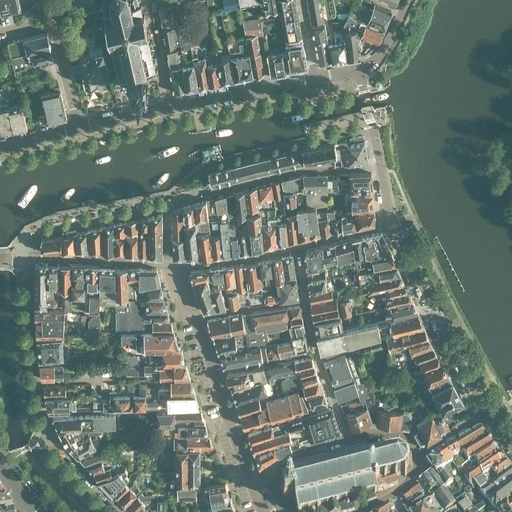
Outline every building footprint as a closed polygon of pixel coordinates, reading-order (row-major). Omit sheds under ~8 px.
[(20,8),(19,1),(18,0),(4,0),(0,1),(0,9),(1,13),(20,8)] [(108,0),(109,1),(107,0),(102,0),(101,4),(101,3),(101,4),(102,8),(86,12),(91,32),(106,29),(106,30),(103,30),(104,36),(107,35),(109,44),(116,70),(117,73),(111,74),(112,76),(117,75),(118,78),(116,79),(117,80),(118,80),(119,80),(120,82),(121,82),(121,81),(122,82),(122,83),(123,83),(123,82),(126,81),(127,83),(129,84),(131,83),(131,82),(132,84),(132,83),(132,84),(133,84),(134,86),(133,86),(133,87),(130,88),(131,90),(133,89),(133,90),(134,90),(134,92),(136,91),(136,89),(137,87),(137,86),(142,85),(142,86),(144,87),(145,87),(145,89),(147,89),(146,87),(147,86),(149,85),(149,84),(146,84),(146,83),(145,83),(144,81),(145,81),(145,80),(146,80),(145,79),(146,80),(148,79),(150,77),(153,76),(154,77),(154,76),(155,74),(156,73),(155,72),(156,72),(156,71),(158,70),(157,69),(155,69),(154,64),(156,64),(157,64),(157,63),(156,58),(156,57),(156,58),(156,57),(155,57),(155,58),(153,58),(151,53),(153,53),(153,51),(151,52),(149,44),(151,44),(151,42),(149,43),(147,34),(149,34),(149,32),(147,33),(146,27),(148,27),(148,28),(149,27),(150,27),(149,26),(149,25),(148,25),(148,22),(148,21),(147,20),(147,21),(144,22),(143,16),(145,16),(145,15),(143,15),(142,15),(140,6),(142,6),(142,5),(140,5),(140,4),(139,5),(138,1),(139,1),(139,0),(108,0)] [(205,0),(208,9),(220,7),(218,0),(205,0)] [(240,6),(239,3),(238,0),(218,0),(220,7),(222,16),(226,15),(225,9),(240,6)] [(256,0),(257,0),(258,0),(262,23),(281,19),(287,54),(303,50),(301,36),(294,0),(256,0)] [(306,0),(311,26),(324,23),(320,0),(306,0)] [(183,3),(171,5),(174,26),(187,24),(183,3)] [(364,5),(362,10),(387,21),(391,11),(374,4),(372,9),(364,5)] [(171,5),(158,7),(162,28),(174,26),(171,5)] [(359,20),(383,30),(387,21),(362,10),(359,20)] [(357,35),(361,35),(363,29),(357,27),(354,22),(356,18),(348,15),(343,25),(347,59),(360,56),(357,35)] [(245,37),(246,42),(252,76),(263,74),(256,35),(262,34),(260,18),(242,20),(245,37)] [(331,62),(328,44),(324,23),(311,26),(314,46),(317,64),(331,62)] [(190,45),(187,24),(174,26),(162,28),(165,50),(177,48),(178,51),(182,50),(181,47),(190,45)] [(340,42),(328,44),(331,62),(345,59),(347,59),(343,25),(337,26),(340,42)] [(361,35),(377,41),(382,32),(365,25),(363,29),(361,35)] [(50,46),(50,44),(47,32),(24,38),(27,51),(50,46)] [(27,53),(27,51),(24,38),(7,42),(11,57),(13,67),(30,63),(27,53)] [(229,57),(234,80),(252,76),(246,42),(239,43),(240,49),(228,52),(229,57)] [(96,80),(99,79),(109,76),(109,75),(111,74),(117,73),(116,70),(109,44),(88,49),(89,53),(69,58),(70,65),(80,62),(86,85),(96,82),(96,80)] [(30,63),(53,58),(50,46),(27,51),(27,53),(30,63)] [(216,59),(217,63),(220,82),(234,80),(229,57),(228,52),(222,53),(221,47),(214,48),(214,50),(211,51),(212,55),(215,54),(216,59)] [(288,70),(285,54),(285,52),(279,53),(278,47),(268,49),(269,55),(272,73),(288,70)] [(178,54),(178,51),(177,48),(165,50),(168,67),(180,65),(179,56),(181,56),(181,54),(178,54)] [(180,65),(182,65),(186,89),(197,87),(193,63),(192,63),(186,64),(185,55),(183,55),(182,50),(178,51),(178,54),(181,54),(181,56),(179,56),(180,65)] [(304,50),(303,50),(287,54),(285,54),(288,70),(306,66),(304,50)] [(205,65),(204,57),(192,60),(192,63),(193,63),(197,87),(208,85),(205,65)] [(57,77),(54,63),(54,62),(39,66),(41,74),(49,72),(50,78),(57,77)] [(220,82),(217,63),(205,65),(208,85),(220,82)] [(173,91),(186,89),(182,65),(180,65),(168,67),(173,91)] [(47,122),(67,117),(60,89),(59,86),(53,87),(54,91),(40,94),(45,113),(39,115),(41,123),(47,122)] [(0,108),(0,125),(2,132),(13,129),(8,106),(7,103),(0,104),(0,107),(0,108)] [(27,126),(27,125),(21,103),(8,106),(13,129),(27,126)] [(362,135),(349,137),(350,141),(344,142),(344,148),(335,150),(337,155),(366,151),(365,144),(367,143),(366,140),(363,140),(362,135)] [(334,144),(301,149),(304,163),(330,159),(329,156),(334,156),(337,155),(335,150),(334,144)] [(301,149),(243,162),(207,171),(211,185),(304,163),(301,149)] [(367,158),(366,151),(337,155),(334,156),(334,159),(339,159),(339,160),(340,160),(341,166),(369,162),(369,158),(367,158)] [(346,178),(347,182),(372,183),(371,173),(348,173),(349,178),(346,178)] [(325,174),(302,175),(307,207),(315,206),(327,204),(327,190),(325,190),(325,174)] [(310,236),(307,207),(302,175),(280,180),(283,191),(284,190),(285,192),(294,192),(296,213),(297,226),(299,239),(310,236)] [(278,181),(271,183),(273,199),(281,197),(278,181)] [(350,191),(351,191),(372,192),(372,189),(372,183),(347,182),(342,182),(343,187),(350,187),(350,191)] [(255,187),(257,201),(273,199),(271,183),(255,187)] [(257,208),(257,201),(255,187),(253,188),(243,190),(245,209),(257,208)] [(243,190),(234,192),(235,207),(235,210),(232,210),(234,223),(238,223),(238,222),(246,221),(245,209),(243,190)] [(283,215),(284,221),(287,242),(299,239),(297,226),(296,213),(294,192),(285,192),(284,190),(283,191),(283,193),(285,205),(287,204),(288,212),(289,214),(283,215)] [(353,210),(373,210),(372,192),(351,191),(351,200),(346,199),(346,209),(353,210)] [(235,210),(235,207),(234,192),(225,194),(226,210),(226,212),(232,210),(235,210)] [(227,216),(226,212),(226,210),(225,194),(215,197),(217,215),(217,217),(227,216),(227,215),(227,216)] [(213,197),(205,200),(199,202),(193,204),(194,217),(198,217),(215,215),(213,197)] [(260,223),(263,248),(279,244),(276,215),(273,199),(257,201),(257,208),(260,223)] [(193,204),(184,206),(182,207),(182,218),(194,217),(193,204)] [(315,206),(307,207),(310,236),(319,234),(317,219),(316,214),(315,206)] [(182,218),(182,207),(170,211),(171,237),(184,236),(183,224),(182,218)] [(245,209),(246,221),(247,230),(247,233),(249,251),(263,248),(260,223),(257,208),(245,209)] [(331,232),(343,229),(341,217),(336,217),(335,209),(327,209),(327,210),(326,210),(326,212),(327,218),(329,217),(331,232)] [(234,223),(232,210),(226,212),(227,216),(227,215),(227,216),(229,234),(230,242),(229,243),(230,253),(239,252),(238,248),(237,234),(239,234),(238,223),(234,223)] [(354,215),(341,217),(343,229),(374,222),(373,210),(353,210),(354,215)] [(316,214),(317,219),(319,234),(331,232),(329,217),(327,218),(326,212),(325,212),(324,211),(318,212),(317,214),(316,214)] [(148,216),(148,217),(148,227),(148,238),(162,238),(161,213),(148,216)] [(280,215),(276,215),(279,244),(287,242),(284,221),(283,215),(283,213),(280,213),(280,215)] [(211,241),(213,255),(222,254),(219,229),(217,217),(217,215),(215,215),(198,217),(199,227),(209,227),(209,232),(210,232),(211,241)] [(219,229),(222,254),(230,253),(229,243),(230,242),(229,234),(227,216),(217,217),(219,229)] [(148,217),(140,219),(141,228),(148,227),(148,217)] [(184,236),(186,256),(198,257),(197,248),(196,233),(195,233),(195,223),(194,223),(194,217),(182,218),(183,224),(184,236)] [(196,233),(197,248),(198,257),(213,255),(211,241),(210,232),(209,232),(209,227),(199,227),(198,217),(194,217),(194,223),(195,223),(195,233),(196,233)] [(141,228),(140,219),(140,218),(137,219),(137,235),(138,255),(148,255),(148,238),(148,227),(141,228)] [(137,235),(137,219),(126,221),(126,235),(137,235)] [(121,222),(113,224),(113,253),(126,254),(126,235),(126,221),(121,222)] [(237,234),(238,248),(239,252),(247,251),(249,251),(247,233),(247,230),(246,221),(238,222),(238,223),(239,234),(237,234)] [(113,224),(102,227),(102,252),(113,253),(113,224)] [(102,227),(87,230),(88,251),(102,252),(102,227)] [(61,232),(61,235),(61,250),(74,250),(74,236),(73,230),(61,232)] [(74,236),(74,250),(88,251),(87,230),(81,231),(76,232),(76,231),(74,230),(73,230),(74,236)] [(381,232),(372,234),(375,248),(377,254),(390,251),(381,232)] [(61,250),(61,235),(54,236),(54,234),(49,235),(49,237),(41,239),(41,251),(61,250)] [(377,254),(375,248),(372,234),(362,236),(364,248),(365,254),(365,255),(371,254),(377,254)] [(137,235),(126,235),(126,254),(138,255),(137,235)] [(171,237),(172,248),(173,256),(186,256),(184,236),(171,237)] [(365,254),(364,248),(362,236),(354,237),(352,238),(353,245),(354,256),(365,254)] [(162,238),(148,238),(148,255),(162,256),(162,238)] [(334,242),(334,248),(336,259),(335,259),(336,263),(336,264),(331,265),(333,275),(334,275),(336,287),(366,281),(379,278),(378,267),(373,268),(371,254),(365,255),(365,254),(354,256),(353,245),(352,238),(342,240),(334,242)] [(329,243),(321,246),(323,261),(323,262),(324,268),(326,277),(333,275),(331,265),(336,264),(336,263),(335,259),(336,259),(334,248),(334,242),(329,243)] [(323,261),(321,246),(305,250),(304,252),(306,270),(318,268),(317,262),(323,261)] [(373,268),(378,267),(396,264),(390,251),(377,254),(371,254),(373,268)] [(291,254),(281,256),(285,278),(295,277),(291,254)] [(281,256),(271,258),(273,273),(265,275),(266,285),(267,288),(275,287),(274,280),(276,280),(285,278),(281,256)] [(271,258),(257,261),(261,286),(266,285),(265,275),(273,273),(271,258)] [(261,286),(257,261),(247,263),(243,263),(246,288),(247,293),(262,290),(261,286)] [(46,263),(35,263),(35,305),(45,305),(45,304),(45,285),(46,263)] [(58,264),(46,263),(45,285),(59,285),(58,264)] [(233,265),(235,283),(236,290),(239,305),(249,304),(248,298),(247,293),(246,288),(243,263),(239,264),(233,265)] [(71,282),(71,275),(71,264),(58,264),(59,285),(59,288),(58,293),(59,293),(59,304),(59,305),(70,305),(71,294),(71,282)] [(85,264),(71,264),(71,275),(75,276),(75,282),(71,282),(71,294),(84,295),(84,285),(85,264)] [(99,265),(85,264),(84,285),(84,295),(83,304),(83,310),(88,311),(98,310),(98,303),(99,285),(99,265)] [(400,273),(396,264),(378,267),(379,278),(400,273)] [(113,266),(99,265),(99,285),(98,303),(115,302),(114,297),(116,297),(115,285),(113,266)] [(233,265),(222,266),(224,278),(225,284),(235,283),(233,265)] [(127,278),(126,268),(113,266),(115,285),(116,297),(114,297),(115,302),(115,310),(128,310),(128,297),(128,296),(127,278)] [(218,285),(225,284),(224,278),(222,266),(209,268),(212,280),(217,279),(218,285)] [(135,297),(134,287),(134,282),(139,282),(138,268),(126,268),(127,278),(128,296),(128,297),(135,297)] [(134,282),(134,287),(139,286),(160,284),(156,268),(138,268),(139,282),(134,282)] [(210,276),(209,268),(189,271),(192,280),(206,277),(210,276)] [(307,279),(324,277),(326,277),(324,268),(306,271),(307,279)] [(368,291),(384,287),(405,283),(400,273),(379,278),(366,281),(368,291)] [(210,289),(206,277),(192,280),(197,293),(210,290),(210,289)] [(296,287),(296,282),(295,277),(285,278),(276,280),(277,290),(296,287)] [(308,282),(309,291),(326,288),(325,286),(324,277),(307,279),(308,282)] [(236,290),(235,283),(225,284),(229,307),(239,305),(236,290)] [(408,290),(405,283),(384,287),(384,290),(375,292),(376,297),(383,295),(408,290)] [(163,298),(160,284),(139,286),(134,287),(135,297),(163,298)] [(59,288),(59,285),(45,285),(45,304),(59,304),(59,293),(58,293),(59,288)] [(219,287),(210,289),(210,290),(197,293),(203,310),(225,307),(219,287)] [(298,298),(296,287),(277,290),(279,300),(298,298)] [(262,289),(263,296),(264,302),(277,301),(276,291),(267,292),(267,288),(262,289)] [(330,288),(326,288),(309,291),(309,292),(310,302),(332,298),(330,288)] [(384,306),(390,305),(412,299),(408,290),(383,295),(376,297),(373,298),(374,302),(373,303),(374,308),(379,307),(379,308),(382,308),(384,307),(384,306)] [(248,298),(249,304),(264,302),(263,296),(248,298)] [(135,297),(128,297),(128,310),(115,310),(114,310),(115,332),(143,331),(143,321),(143,318),(143,309),(166,310),(163,298),(135,297)] [(310,302),(312,311),(337,307),(335,298),(332,298),(310,302)] [(347,299),(340,300),(343,316),(350,314),(347,299)] [(385,319),(389,318),(418,311),(412,299),(390,305),(384,306),(384,307),(382,308),(385,319)] [(289,316),(301,315),(299,305),(288,306),(289,316)] [(289,319),(287,306),(250,312),(242,313),(245,332),(245,333),(265,329),(265,331),(269,330),(282,327),(286,326),(287,324),(287,320),(289,319)] [(312,312),(314,321),(338,316),(337,307),(312,311),(312,312)] [(36,321),(63,322),(64,310),(35,309),(36,321)] [(169,319),(166,310),(143,309),(143,318),(169,319)] [(385,334),(423,323),(418,311),(389,318),(385,319),(376,320),(380,335),(385,334)] [(206,320),(213,337),(234,333),(245,332),(242,313),(206,320)] [(91,316),(87,319),(87,330),(83,330),(83,334),(98,332),(98,315),(91,316)] [(289,316),(291,325),(302,322),(301,315),(289,316)] [(340,316),(338,316),(314,321),(316,332),(342,326),(340,316)] [(376,320),(317,335),(320,350),(341,345),(350,343),(364,339),(380,335),(376,320)] [(36,321),(37,334),(63,333),(63,322),(36,321)] [(143,331),(152,331),(173,331),(172,330),(170,322),(152,322),(143,321),(143,331)] [(289,337),(305,333),(302,322),(291,325),(285,327),(288,337),(289,337)] [(408,342),(429,335),(423,323),(385,334),(389,348),(406,342),(408,342)] [(213,337),(218,352),(230,350),(236,349),(240,348),(253,346),(259,346),(266,345),(267,340),(265,331),(265,329),(245,333),(245,332),(234,333),(213,337)] [(144,350),(161,349),(180,348),(178,345),(173,331),(152,331),(143,331),(121,332),(121,339),(135,339),(135,341),(131,341),(132,349),(144,349),(144,350)] [(292,340),(295,353),(308,350),(305,333),(289,337),(290,340),(292,340)] [(380,335),(364,339),(367,348),(382,344),(380,335)] [(412,351),(433,343),(429,335),(408,342),(410,347),(408,347),(406,342),(389,348),(392,358),(412,351)] [(279,356),(295,353),(292,340),(290,340),(289,337),(288,337),(284,338),(283,336),(281,336),(282,342),(276,343),(279,356)] [(37,339),(39,359),(63,357),(61,337),(37,339)] [(279,356),(276,343),(266,345),(268,358),(279,356)] [(344,385),(334,389),(338,400),(357,393),(359,399),(363,398),(367,390),(350,343),(341,345),(342,348),(354,381),(344,385)] [(405,363),(418,359),(437,351),(433,343),(412,351),(414,357),(404,360),(405,363)] [(266,345),(259,346),(261,359),(268,358),(266,345)] [(253,346),(240,348),(242,362),(261,359),(259,346),(253,346)] [(161,349),(162,363),(184,362),(181,352),(180,348),(161,349)] [(230,350),(218,352),(223,366),(242,362),(240,348),(236,349),(230,350)] [(330,377),(332,382),(334,388),(334,389),(344,385),(354,381),(342,348),(335,350),(321,352),(324,359),(323,359),(325,364),(330,377)] [(437,351),(418,359),(422,369),(442,361),(437,351)] [(295,368),(313,364),(311,357),(294,360),(295,368)] [(294,360),(278,363),(281,377),(285,377),(285,373),(296,371),(295,368),(294,360)] [(424,375),(428,382),(449,373),(442,361),(422,369),(424,375)] [(170,378),(189,378),(184,362),(162,363),(144,364),(144,372),(159,372),(159,378),(170,378)] [(281,377),(278,363),(271,365),(274,379),(281,378),(281,377)] [(54,364),(40,364),(41,378),(63,378),(62,369),(54,369),(54,364)] [(316,371),(313,364),(295,368),(296,371),(296,374),(297,377),(316,371)] [(274,380),(274,379),(271,365),(264,366),(266,376),(269,376),(270,381),(274,380)] [(264,366),(252,369),(254,378),(260,377),(260,380),(267,378),(266,376),(264,366)] [(254,379),(254,378),(252,369),(226,373),(231,389),(250,384),(249,380),(254,379)] [(319,379),(316,371),(297,377),(296,374),(285,377),(281,377),(281,378),(283,387),(290,386),(301,383),(301,384),(302,384),(319,379)] [(432,391),(453,380),(449,373),(428,382),(429,385),(431,389),(429,390),(429,389),(424,391),(426,394),(431,391),(432,391)] [(157,394),(170,394),(194,394),(189,378),(170,378),(170,386),(144,386),(144,383),(138,383),(139,394),(145,394),(157,394)] [(231,389),(236,401),(258,395),(272,391),(269,378),(250,384),(231,389)] [(323,391),(322,387),(319,379),(302,384),(305,395),(309,408),(311,407),(308,395),(323,391)] [(442,412),(464,401),(453,380),(432,391),(431,391),(442,412)] [(258,395),(261,407),(240,413),(241,416),(243,421),(244,426),(293,413),(293,412),(307,409),(300,383),(272,391),(258,395)] [(73,387),(73,384),(43,385),(45,396),(65,395),(65,388),(73,387)] [(367,390),(363,398),(366,405),(373,402),(372,388),(367,390)] [(109,408),(121,408),(121,395),(116,395),(115,391),(109,391),(109,398),(109,408)] [(121,408),(133,407),(133,394),(133,391),(127,391),(127,395),(121,395),(121,408)] [(327,403),(323,391),(308,395),(311,407),(327,403)] [(46,398),(49,410),(109,408),(109,398),(100,399),(95,399),(93,394),(92,393),(90,394),(85,394),(85,400),(93,399),(93,406),(77,406),(76,402),(78,402),(78,395),(65,395),(45,396),(46,398)] [(133,407),(144,407),(145,407),(145,394),(139,394),(133,394),(133,407)] [(145,407),(157,406),(157,394),(145,394),(145,407)] [(157,406),(195,405),(197,405),(194,394),(170,394),(157,394),(157,406)] [(261,407),(258,395),(236,401),(240,413),(261,407)] [(359,426),(354,411),(351,402),(347,403),(350,413),(343,415),(348,429),(359,426)] [(377,409),(375,422),(375,424),(388,426),(390,410),(391,403),(383,402),(383,407),(384,407),(384,410),(377,409)] [(332,408),(313,413),(287,421),(290,429),(306,424),(311,440),(340,433),(332,408)] [(367,408),(355,411),(354,411),(359,426),(372,422),(367,408)] [(441,433),(441,432),(434,419),(431,415),(417,422),(410,410),(403,409),(402,414),(399,427),(399,428),(409,429),(418,445),(426,441),(441,433)] [(155,425),(173,424),(173,410),(146,411),(147,420),(155,420),(155,425)] [(199,410),(173,410),(173,424),(173,425),(178,425),(204,424),(199,410)] [(401,412),(390,410),(388,426),(399,427),(402,414),(401,414),(401,412)] [(452,410),(441,415),(434,419),(441,432),(449,427),(446,422),(453,418),(454,419),(456,418),(452,410)] [(431,415),(434,419),(441,415),(438,411),(431,415)] [(114,426),(114,413),(87,415),(87,428),(92,427),(99,427),(114,426)] [(68,424),(70,429),(87,428),(87,415),(67,416),(68,424)] [(67,416),(52,417),(57,430),(68,424),(67,416)] [(290,429),(287,421),(247,433),(250,441),(290,429)] [(65,443),(67,445),(77,440),(75,437),(81,435),(83,437),(89,433),(92,431),(92,430),(72,432),(70,429),(68,424),(57,430),(64,442),(65,443)] [(207,434),(204,424),(178,425),(178,435),(207,434)] [(306,424),(290,429),(250,441),(254,451),(274,444),(297,437),(300,444),(311,440),(306,424)] [(71,448),(77,455),(96,445),(95,445),(99,443),(95,435),(102,431),(99,427),(92,427),(92,431),(89,433),(83,437),(77,440),(67,445),(71,448)] [(452,444),(455,448),(459,455),(468,450),(487,437),(480,427),(452,444)] [(207,434),(178,435),(173,435),(172,450),(177,450),(200,450),(200,451),(211,451),(209,447),(211,447),(207,434)] [(277,455),(291,448),(300,444),(297,437),(274,444),(277,455)] [(487,437),(468,450),(459,455),(451,461),(452,461),(456,469),(460,467),(473,458),(488,448),(493,445),(487,437)] [(274,444),(254,451),(259,467),(277,455),(274,444)] [(444,449),(451,461),(459,455),(455,448),(452,444),(444,449)] [(493,445),(488,448),(473,458),(460,467),(462,470),(475,462),(479,467),(498,453),(493,445)] [(78,456),(85,463),(86,464),(102,458),(104,458),(105,459),(112,458),(112,454),(106,454),(104,448),(90,451),(90,452),(78,456)] [(405,476),(407,475),(405,472),(409,466),(411,467),(411,464),(408,464),(407,457),(409,456),(408,453),(405,455),(400,452),(400,449),(398,449),(397,452),(390,453),(389,450),(387,450),(388,453),(379,455),(378,452),(374,453),(373,449),(365,451),(364,448),(363,448),(363,449),(355,451),(355,450),(353,450),(353,452),(346,454),(345,452),(343,452),(344,454),(336,456),(336,455),(334,455),(334,457),(327,459),(326,457),(324,457),(325,459),(318,461),(317,459),(315,460),(316,462),(308,464),(308,462),(306,462),(306,464),(299,466),(298,464),(296,465),(297,467),(289,468),(289,467),(287,467),(287,469),(286,469),(286,471),(288,471),(290,479),(288,480),(289,481),(287,482),(288,485),(281,487),(284,499),(294,496),(295,500),(294,500),(294,502),(296,502),(298,510),(296,511),(300,511),(308,510),(308,511),(310,511),(309,509),(318,507),(318,509),(320,508),(319,507),(327,505),(328,511),(343,511),(354,509),(351,498),(355,497),(355,499),(357,498),(357,497),(364,495),(365,496),(367,502),(368,502),(370,501),(372,501),(374,500),(376,499),(375,494),(376,493),(375,492),(387,489),(398,484),(397,479),(398,479),(397,477),(400,476),(400,474),(403,473),(405,476)] [(447,464),(452,461),(451,461),(444,449),(435,455),(449,473),(451,471),(447,464)] [(200,485),(200,451),(200,450),(177,450),(177,485),(178,485),(178,498),(194,498),(196,498),(196,492),(197,485),(200,485)] [(486,474),(488,473),(492,470),(504,461),(498,453),(479,467),(465,476),(463,477),(469,484),(462,489),(464,493),(472,488),(470,485),(486,474)] [(435,455),(427,460),(426,462),(432,470),(433,470),(443,484),(445,487),(452,481),(447,474),(449,473),(435,455)] [(86,464),(93,471),(105,467),(102,458),(86,464)] [(488,473),(486,474),(492,482),(510,470),(504,461),(492,470),(494,474),(491,476),(488,473)] [(93,471),(100,478),(112,474),(109,465),(105,467),(93,471)] [(112,474),(100,478),(112,491),(123,480),(128,477),(124,472),(127,471),(124,467),(120,469),(116,472),(112,474)] [(460,476),(462,479),(463,477),(465,476),(460,467),(456,469),(460,476)] [(433,470),(432,470),(426,475),(435,487),(436,489),(443,484),(433,470)] [(492,482),(486,474),(470,485),(472,488),(475,486),(485,500),(511,481),(511,472),(510,470),(492,482)] [(128,477),(123,480),(112,491),(118,498),(130,487),(125,482),(131,478),(134,483),(136,486),(138,488),(137,471),(128,477)] [(427,493),(435,487),(426,475),(418,481),(427,493)] [(206,491),(196,492),(196,498),(206,496),(229,492),(225,481),(205,485),(206,491)] [(475,511),(488,503),(495,511),(511,497),(511,481),(485,500),(472,509),(468,511),(475,511)] [(132,490),(136,486),(134,483),(130,487),(118,498),(125,504),(136,494),(132,490)] [(401,502),(402,504),(403,505),(420,494),(420,493),(422,492),(416,483),(404,492),(401,502)] [(443,491),(441,492),(411,511),(442,511),(453,505),(443,491)] [(212,507),(215,506),(233,503),(233,501),(229,492),(206,496),(196,498),(194,498),(195,502),(206,500),(208,508),(212,507)] [(403,505),(407,511),(408,511),(425,501),(420,494),(403,505)] [(0,495),(0,505),(11,504),(5,495),(4,495),(0,495)] [(456,501),(458,505),(465,500),(466,501),(468,500),(465,495),(456,501)] [(131,511),(135,511),(142,506),(145,503),(153,503),(153,499),(144,499),(142,500),(138,496),(126,506),(131,511)] [(511,511),(511,497),(495,511),(493,511),(511,511)] [(465,500),(458,504),(457,505),(460,508),(461,508),(463,511),(467,511),(468,511),(472,509),(465,500)] [(237,511),(235,508),(233,503),(215,506),(215,511),(237,511)] [(390,511),(394,510),(390,503),(380,510),(376,511),(390,511)]
